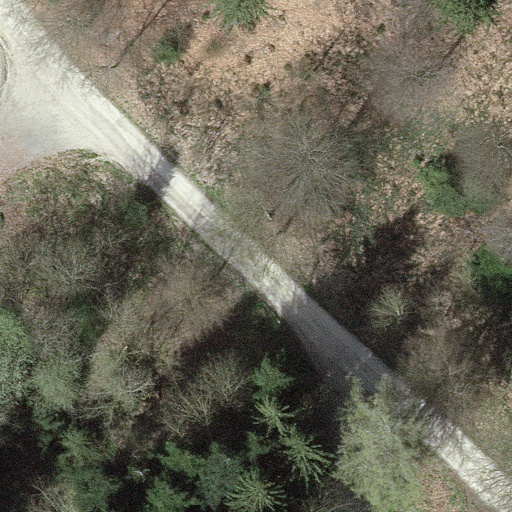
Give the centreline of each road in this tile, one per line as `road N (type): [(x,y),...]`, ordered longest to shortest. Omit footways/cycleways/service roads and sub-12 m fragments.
road 1 (track): [(347,353),(91,101),(11,0)]
road 2 (track): [(511,497),(347,353)]
road 3 (track): [(338,511),(347,353)]
